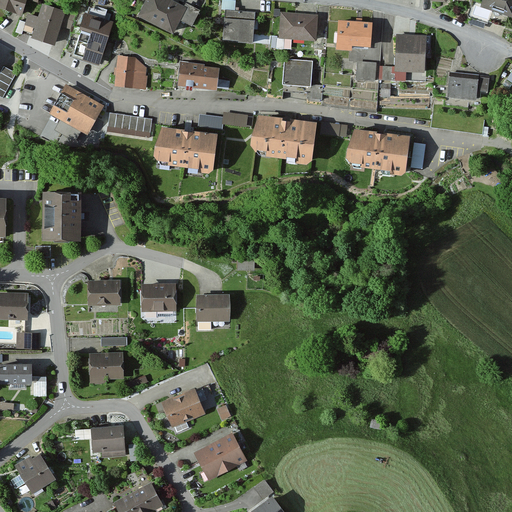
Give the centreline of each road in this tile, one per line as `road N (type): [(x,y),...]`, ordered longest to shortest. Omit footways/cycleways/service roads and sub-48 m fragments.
road 1 (residential): [(0,35),(101,92),(150,104),(271,105),(466,137)]
road 2 (residential): [(336,0),(422,16),(511,58)]
road 3 (residential): [(69,411),(123,411),(187,491),(189,511)]
road 4 (residential): [(51,279),(69,411)]
